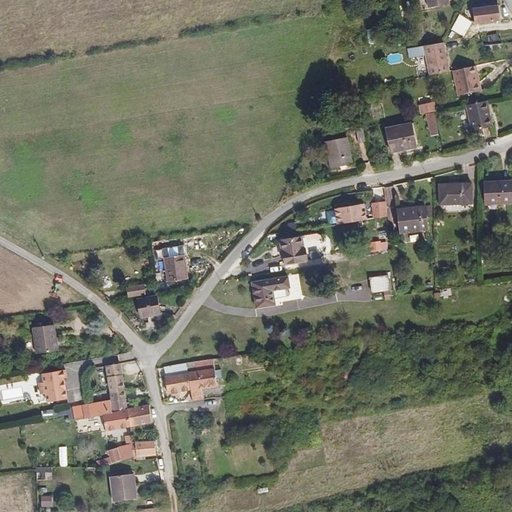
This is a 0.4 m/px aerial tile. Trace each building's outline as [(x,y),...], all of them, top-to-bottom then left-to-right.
[(444,0),(423,0),(425,9),(446,5),(444,0)] [(460,16),(462,28),(470,30),(486,26),(484,12),(460,16)] [(491,48),(486,26),(470,30),(475,52),(491,48)] [(462,35),(463,45),(470,43),(468,34),(462,35)] [(426,54),(429,75),(450,71),(446,41),(408,47),(410,57),(426,54)] [(461,73),(441,78),(447,103),(468,98),(464,80),(463,80),(461,73)] [(481,134),(474,107),(455,111),(462,139),(481,134)] [(408,115),(410,123),(422,120),(421,112),(408,115)] [(419,144),(427,142),(422,122),(414,123),(419,144)] [(375,139),(379,154),(404,148),(401,132),(375,139)] [(353,137),(344,140),(348,154),(356,151),(353,137)] [(339,145),(317,148),(320,174),(342,172),(339,145)] [(404,148),(379,154),(379,156),(404,150),(404,148)] [(464,187),(432,189),(433,208),(466,207),(464,187)] [(504,187),(476,187),(477,207),(504,207),(504,187)] [(379,221),(376,206),(364,209),(366,220),(367,223),(379,221)] [(329,216),(331,228),(360,225),(359,221),(358,214),(355,215),(354,208),(329,213),(329,216)] [(418,210),(390,215),(394,238),(422,233),(418,210)] [(322,230),(331,228),(329,216),(320,217),(322,230)] [(388,240),(371,241),(372,251),(389,249),(388,240)] [(290,242),(269,246),(273,270),(294,266),(290,242)] [(174,250),(147,255),(148,263),(155,262),(158,285),(179,282),(174,250)] [(386,278),(369,281),(371,294),(388,292),(386,278)] [(262,296),(276,293),(278,293),(277,283),(241,288),(244,312),(263,309),(263,303),(262,296)] [(118,292),(120,302),(138,299),(136,290),(118,292)] [(276,299),(276,293),(262,296),(263,303),(274,301),(275,300),(276,299)] [(147,302),(129,306),(132,323),(149,319),(147,302)] [(146,326),(136,328),(137,335),(147,333),(146,326)] [(50,334),(28,339),(32,364),(54,361),(50,334)] [(185,390),(187,401),(196,399),(195,387),(213,385),(213,378),(212,373),(210,362),(191,365),(193,374),(183,376),(185,390)] [(191,365),(182,367),(183,376),(193,374),(191,365)] [(182,367),(159,370),(160,380),(159,381),(162,394),(185,390),(183,376),(182,367)] [(101,382),(117,380),(116,368),(99,369),(100,377),(101,382)] [(58,373),(35,377),(36,385),(34,386),(35,397),(38,397),(39,406),(59,402),(56,382),(59,381),(58,373)] [(122,413),(121,408),(117,380),(101,382),(107,416),(117,414),(122,413)] [(75,423),(98,419),(105,418),(105,416),(103,407),(70,412),(71,420),(75,420),(75,423)] [(125,431),(150,427),(146,411),(123,416),(125,431)] [(102,435),(125,431),(123,416),(118,417),(105,418),(98,419),(102,435)] [(134,460),(152,456),(150,443),(131,446),(134,460)] [(107,464),(130,460),(128,446),(105,451),(107,464)] [(132,500),(129,474),(106,476),(109,502),(132,500)] [(42,505),(51,505),(52,496),(43,496),(42,505)]
